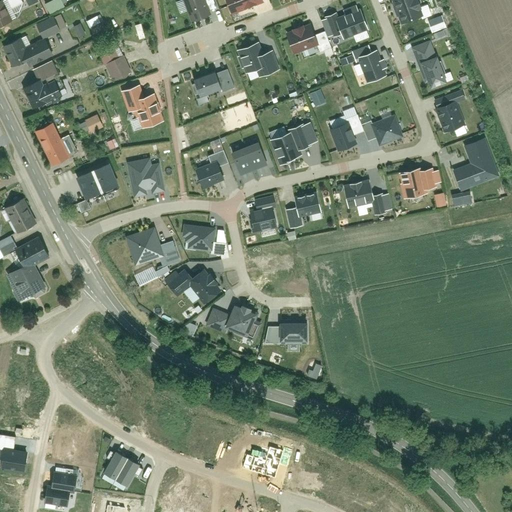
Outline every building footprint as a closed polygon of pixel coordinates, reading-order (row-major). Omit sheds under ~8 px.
[(52,12),(71,5),(69,0),(53,0),(48,2),(52,12)] [(180,0),(190,24),(208,17),(207,13),(214,10),(210,0),(180,0)] [(220,0),(228,21),(262,9),(258,0),(220,0)] [(394,0),(403,22),(423,15),(417,0),(394,0)] [(362,3),(325,16),(334,42),(371,29),(362,3)] [(50,11),(33,19),(39,31),(56,24),(50,11)] [(435,32),(450,26),(445,14),(430,20),(435,32)] [(90,20),(93,27),(104,22),(101,15),(90,20)] [(97,31),(108,29),(107,23),(96,25),(97,31)] [(316,23),(289,32),(297,53),(323,43),(316,23)] [(446,29),(436,33),(439,39),(449,35),(446,29)] [(430,37),(410,44),(423,82),(428,81),(430,87),(450,80),(439,50),(435,51),(430,37)] [(21,40),(5,48),(14,66),(26,60),(29,66),(51,55),(44,41),(26,49),(21,40)] [(107,78),(126,69),(118,52),(114,55),(107,42),(93,49),(107,78)] [(262,42),(240,50),(249,74),(260,71),(263,78),(283,70),(276,50),(266,53),(262,42)] [(389,75),(379,46),(366,51),(364,45),(350,49),(353,59),(359,57),(368,83),(389,75)] [(42,77),(46,85),(61,78),(55,65),(51,67),(47,60),(38,64),(44,76),(42,77)] [(212,75),(188,83),(194,102),(218,94),(212,75)] [(42,77),(25,85),(35,105),(60,93),(56,85),(48,89),(42,77)] [(324,89),(315,93),(320,105),(329,101),(324,89)] [(137,90),(122,95),(129,118),(134,116),(140,135),(161,129),(151,96),(140,99),(137,90)] [(438,106),(435,107),(444,132),(465,125),(455,96),(449,98),(446,91),(435,96),(438,106)] [(101,111),(83,119),(89,134),(107,127),(101,111)] [(400,114),(375,123),(384,146),(408,137),(400,114)] [(290,130),(272,136),(282,163),(303,155),(301,148),(318,142),(310,118),(289,126),(290,130)] [(52,120),(35,128),(52,165),(70,157),(52,120)] [(353,120),(335,127),(344,150),(362,143),(353,120)] [(261,138),(232,148),(241,173),(269,162),(261,138)] [(110,141),(113,149),(120,146),(118,139),(110,141)] [(493,181),(478,142),(458,150),(465,168),(448,175),(456,196),(493,181)] [(192,168),(201,193),(221,186),(216,172),(226,168),(221,154),(205,160),(207,163),(192,168)] [(156,157),(131,162),(138,196),(152,194),(151,189),(156,188),(157,193),(170,190),(164,161),(157,163),(156,157)] [(109,164),(78,177),(88,202),(119,188),(109,164)] [(256,178),(260,177),(273,175),(271,166),(254,170),(256,178)] [(419,166),(401,169),(406,198),(426,194),(425,189),(440,186),(436,168),(420,171),(419,166)] [(370,178),(344,183),(349,207),(372,202),(375,215),(393,211),(389,190),(374,193),(370,178)] [(286,208),(290,228),(302,225),(300,215),(322,211),(317,189),(296,193),(299,205),(286,208)] [(447,191),(437,194),(441,207),(451,204),(447,191)] [(456,197),(458,205),(476,203),(475,194),(456,197)] [(30,222),(18,197),(0,206),(13,231),(30,222)] [(246,218),(250,239),(274,234),(270,214),(275,213),(273,203),(252,207),(254,216),(246,218)] [(215,232),(182,226),(180,239),(184,240),(183,244),(188,245),(187,251),(211,255),(215,232)] [(154,230),(126,238),(136,269),(160,262),(162,269),(180,264),(173,242),(159,247),(154,230)] [(0,251),(11,246),(4,232),(0,234),(0,251)] [(48,260),(34,234),(11,246),(20,264),(25,272),(31,269),(48,260)] [(194,259),(165,282),(179,300),(189,292),(201,307),(220,292),(194,259)] [(25,272),(20,264),(6,272),(21,298),(41,287),(31,269),(25,272)] [(229,310),(212,303),(204,322),(227,333),(228,330),(252,341),(261,321),(255,319),(260,310),(253,306),(254,304),(239,297),(237,301),(234,299),(229,310)] [(303,324),(273,324),(273,345),(303,345),(303,324)] [(75,460),(79,436),(59,433),(58,441),(55,441),(54,449),(56,450),(55,457),(75,460)] [(2,468),(24,471),(27,453),(5,449),(2,468)] [(128,458),(116,451),(104,472),(116,479),(128,458)] [(140,464),(128,458),(116,479),(128,485),(140,464)]
